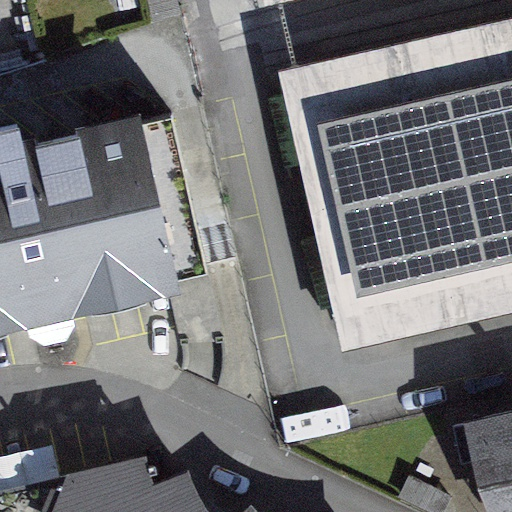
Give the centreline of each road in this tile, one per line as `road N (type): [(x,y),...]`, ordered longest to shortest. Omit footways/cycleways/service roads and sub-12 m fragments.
road 1 (unknown): [(217,58),(272,275),(289,303),(350,349),(389,356),(511,328)]
road 2 (residential): [(364,511),(137,410),(74,393),(0,407)]
